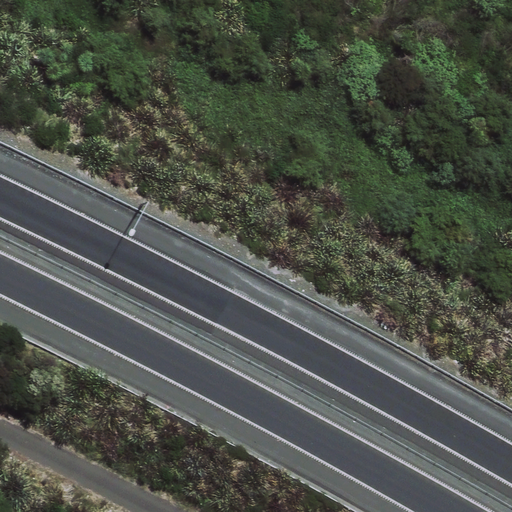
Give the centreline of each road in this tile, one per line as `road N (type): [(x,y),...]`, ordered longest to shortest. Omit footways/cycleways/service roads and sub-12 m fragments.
road 1 (motorway): [(0,188),(188,275),(511,458)]
road 2 (motorway): [(437,511),(0,285)]
